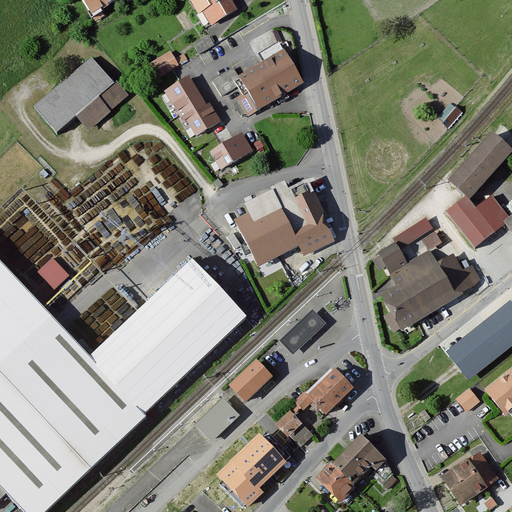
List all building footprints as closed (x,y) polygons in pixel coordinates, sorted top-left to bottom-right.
[(80,0),(92,18),(119,0),(80,0)] [(188,0),(197,15),(203,11),(212,25),(238,9),(232,0),(188,0)] [(171,50),(152,62),(160,76),(179,64),(171,50)] [(260,113),(305,85),(284,51),(239,79),(260,113)] [(115,86),(91,59),(34,108),(58,135),(115,86)] [(235,87),(231,80),(239,75),(234,67),(213,79),(222,95),(235,87)] [(206,107),(189,79),(166,93),(184,124),(187,122),(197,137),(221,124),(210,105),(206,107)] [(452,101),(438,116),(449,125),(463,111),(452,101)] [(511,147),(494,132),(451,182),(467,195),(473,203),(511,157),(511,147)] [(221,171),(253,152),(242,134),(211,153),(221,171)] [(306,257),(337,241),(327,215),(310,180),(290,189),(287,182),(274,188),(275,191),(302,248),(306,257)] [(235,222),(260,271),(302,248),(275,191),(245,206),(250,215),(235,222)] [(478,209),(473,203),(467,195),(446,212),(477,249),(507,226),(511,221),(511,218),(507,211),(494,197),(478,209)] [(428,216),(398,234),(407,248),(420,240),(428,253),(444,242),(428,216)] [(377,253),(389,275),(408,264),(396,243),(377,253)] [(38,270),(56,288),(70,275),(53,256),(38,270)] [(453,256),(438,266),(456,294),(479,280),(470,265),(462,270),(453,256)] [(193,262),(92,359),(0,261),(0,500),(6,495),(22,511),(47,511),(146,419),(144,416),(248,319),(243,313),(193,262)] [(383,300),(403,332),(459,298),(456,294),(438,266),(383,300)] [(511,306),(510,304),(447,353),(470,382),(511,349),(511,306)] [(326,323),(312,309),(279,340),(293,355),(326,323)] [(245,402),(270,379),(257,364),(232,387),(245,402)] [(511,370),(485,393),(506,418),(511,413),(511,370)] [(326,414),(352,390),(336,373),(310,397),(326,414)] [(469,390),(455,400),(466,414),(480,404),(469,390)] [(304,393),(292,403),(300,411),(311,401),(304,393)] [(237,415),(223,400),(195,426),(209,441),(237,415)] [(312,435),(293,414),(264,441),(260,438),(221,475),(250,506),(289,469),(283,462),(312,435)] [(389,463),(364,437),(318,480),(342,505),(358,490),(354,486),(374,467),(379,472),(389,463)] [(480,455),(442,480),(461,507),(498,482),(480,455)]
